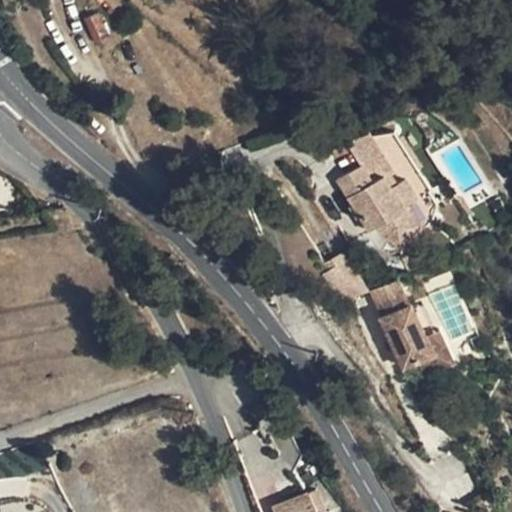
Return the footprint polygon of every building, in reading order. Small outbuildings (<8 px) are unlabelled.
[(84,18),(93,43),(108,37),(99,13),(84,18)] [(375,182),(385,178),(367,139),(343,145),(325,153),(334,175),(326,179),(352,236),(360,232),(371,251),(380,259),(403,236),(397,230),(391,217),(407,210),(397,189),(391,192),(381,197),(375,182)] [(391,192),(385,178),(375,182),(381,197),(391,192)] [(177,272),(185,265),(172,256),(166,262),(177,272)] [(329,256),(303,267),(324,312),(350,300),(329,256)] [(403,307),(391,281),(365,293),(377,319),(375,320),(397,370),(412,363),(428,356),(420,337),(406,306),(403,307)] [(406,306),(420,337),(429,332),(415,302),(406,306)] [(428,356),(412,363),(418,377),(448,363),(433,331),(429,332),(420,337),(428,356)] [(223,375),(273,440),(302,488),(313,481),(290,441),(285,443),(281,434),(288,430),(275,406),(241,362),(223,375)] [(318,511),(311,494),(275,510),(276,511),(318,511)]
